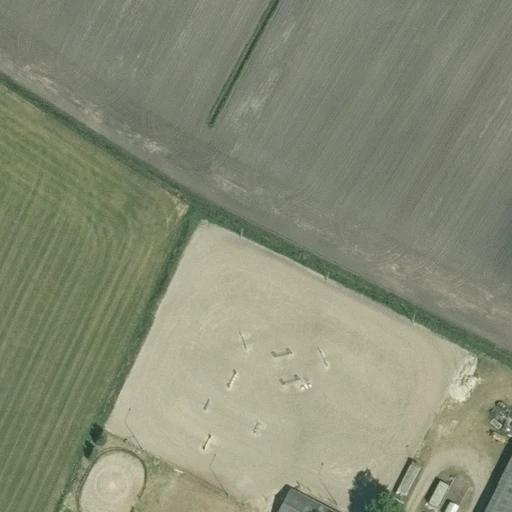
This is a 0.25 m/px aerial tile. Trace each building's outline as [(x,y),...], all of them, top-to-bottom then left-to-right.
[(503,430),(509,413),(497,409),(491,427),(503,430)] [(511,511),(511,462),(485,511),(511,511)] [(412,498),(423,469),(413,465),(402,494),(412,498)] [(447,509),(453,493),(443,490),(437,505),(447,509)] [(328,511),(290,492),(279,511),(328,511)]
